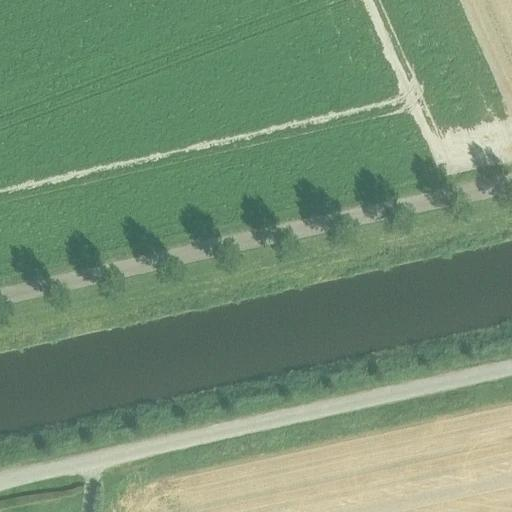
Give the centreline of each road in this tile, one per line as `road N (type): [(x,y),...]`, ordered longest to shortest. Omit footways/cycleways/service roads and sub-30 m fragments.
road 1 (unclassified): [(0,484),(511,368)]
road 2 (track): [(511,183),(0,294)]
